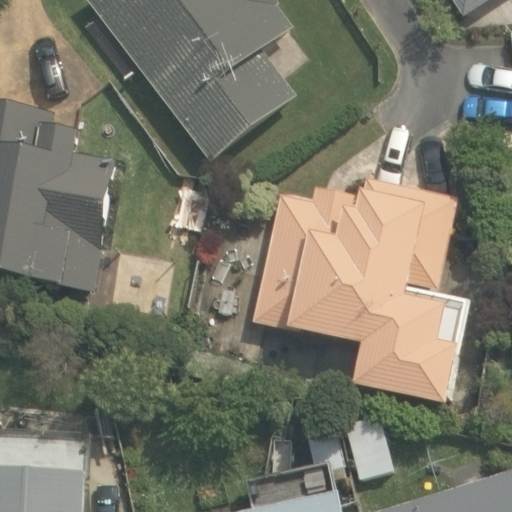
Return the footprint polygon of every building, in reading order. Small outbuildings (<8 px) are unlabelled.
[(90,0),(217,163),(300,99),(266,54),(296,30),(281,10),(283,9),(276,0),(90,0)] [(452,0),(467,21),(497,0),(452,0)] [(56,130),(59,116),(0,105),(0,275),(96,292),(118,162),(79,156),(83,134),(56,130)] [(315,206),(287,200),(260,325),(368,348),(360,388),(449,407),(462,351),(443,347),(451,310),(411,302),(414,288),(441,294),(462,201),(371,182),(368,197),(363,196),(362,201),(319,192),(315,206)] [(0,511),(90,511),(94,439),(0,434),(0,511)] [(511,511),(511,477),(397,511),(511,511)] [(344,511),(342,498),(269,511),(344,511)]
